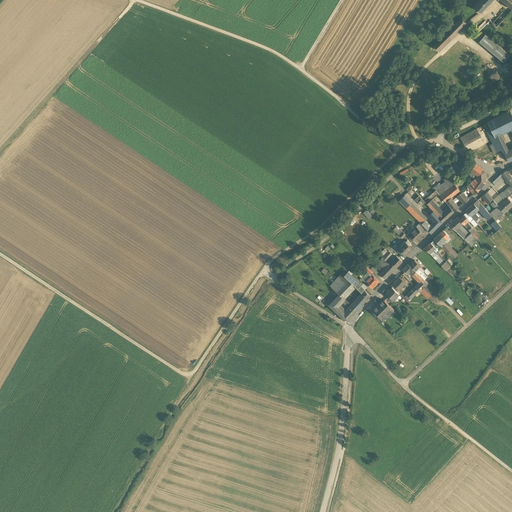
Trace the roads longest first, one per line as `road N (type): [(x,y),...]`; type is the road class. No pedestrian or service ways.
road 1 (track): [(262,272),(194,372),(182,374),(0,254)]
road 2 (track): [(397,149),(279,54),(137,0)]
road 3 (residential): [(350,327),(498,172)]
road 4 (track): [(511,471),(353,337)]
road 5 (track): [(0,150),(134,0)]
road 6 (track): [(272,278),(324,241),(419,147)]
road 7 (unclassified): [(323,511),(350,327)]
road 8 (track): [(397,149),(262,272)]
road 9 (track): [(189,374),(106,511)]
road 10 (track): [(402,385),(511,283)]
